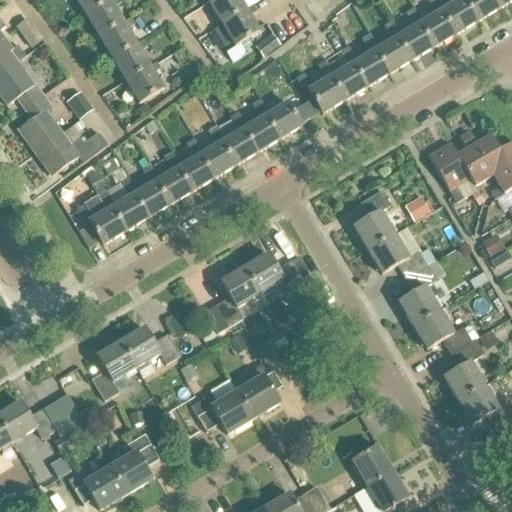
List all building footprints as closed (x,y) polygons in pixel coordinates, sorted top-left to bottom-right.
[(73,0),(85,19),(109,5),(106,0),(73,0)] [(217,0),(207,6),(221,28),(244,14),(235,0),(217,0)] [(403,0),(394,6),(402,19),(404,17),(413,13),(405,0),(403,0)] [(433,0),(426,5),(435,19),(439,16),(453,40),(475,27),(461,3),(457,6),(453,0),(433,0)] [(488,0),(466,0),(465,1),(464,0),(453,0),(457,6),(461,3),(475,27),(497,14),(488,0)] [(511,0),(488,0),(497,14),(511,4),(511,0)] [(116,1),(109,5),(85,19),(98,41),(122,26),(113,11),(120,7),(116,1)] [(248,20),(254,16),(251,10),(244,14),(221,28),(234,51),(258,36),(248,20)] [(439,16),(435,19),(421,27),(413,13),(404,17),(413,32),(417,30),(431,53),(453,40),(439,16)] [(43,44),(27,22),(15,31),(31,52),(43,44)] [(129,22),(122,26),(98,41),(111,63),(135,48),(126,32),(132,28),(129,22)] [(0,32),(3,31),(0,26),(0,79),(16,67),(8,56),(10,54),(0,39),(0,32)] [(417,30),(413,32),(399,40),(391,26),(382,31),(391,45),(395,43),(409,66),(431,53),(417,30)] [(293,32),(285,37),(288,42),(296,37),(293,32)] [(395,43),(391,45),(377,53),(369,39),(361,44),(369,58),(373,56),(388,79),(409,66),(395,43)] [(266,41),(258,45),(267,59),(274,55),(266,41)] [(142,44),(135,48),(111,63),(124,84),(148,70),(139,54),(145,50),(142,44)] [(178,68),(186,63),(181,53),(172,58),(178,68)] [(373,56),(369,58),(355,67),(346,53),(338,57),(347,72),(352,69),(366,93),(388,79),(373,56)] [(352,69),(347,72),(334,79),(326,65),(317,70),(326,84),(330,82),(344,106),(366,93),(352,69)] [(152,76),(158,72),(155,66),(148,70),(124,84),(138,107),(162,92),(152,76)] [(33,90),(16,67),(0,79),(0,101),(6,110),(15,104),(24,115),(43,100),(35,89),(33,90)] [(314,83),(321,78),(318,72),(310,77),(314,83)] [(330,82),(326,84),(312,92),(303,78),(295,83),(304,98),(308,96),(322,119),(344,106),(330,82)] [(78,97),(65,106),(78,124),(91,115),(78,97)] [(52,112),(43,100),(24,115),(31,125),(17,135),(34,159),(61,137),(45,116),(52,112)] [(278,145),(300,131),(298,128),(314,119),(307,107),(291,116),(286,107),(268,118),(259,104),(251,109),(259,123),(263,121),(278,145)] [(263,121),(259,123),(246,131),(237,116),(229,122),(237,136),(241,134),(256,158),(278,145),(263,121)] [(241,134),(237,136),(224,144),(215,130),(207,135),(216,149),(219,147),(234,171),(256,158),(241,134)] [(511,193),(511,147),(499,156),(490,141),(477,148),(469,136),(460,142),(467,154),(457,160),(470,182),(475,190),(493,180),(504,198),(511,194),(511,193)] [(70,149),(61,137),(34,159),(51,181),(78,161),(83,168),(107,150),(97,137),(77,153),(72,147),(70,149)] [(219,147),(216,149),(202,157),(193,143),(185,148),(194,162),(198,160),(212,184),(234,171),(219,147)] [(133,147),(123,153),(132,168),(142,162),(133,147)] [(470,182),(457,160),(450,148),(428,161),(456,207),(463,203),(456,191),(470,182)] [(198,160),(194,162),(180,170),(172,156),(164,160),(172,175),(176,173),(190,197),(212,184),(198,160)] [(176,173),(172,175),(158,183),(150,169),(142,174),(150,188),(154,186),(168,210),(190,197),(176,173)] [(154,186),(150,188),(137,196),(128,181),(119,187),(128,201),(132,199),(146,223),(168,210),(154,186)] [(132,199),(128,201),(114,209),(106,195),(97,200),(106,214),(110,212),(124,236),(146,223),(132,199)] [(478,209),(483,206),(477,195),(471,199),(478,209)] [(351,232),(365,255),(392,239),(378,216),(389,210),(381,196),(358,209),(366,223),(351,232)] [(413,226),(430,216),(421,201),(404,211),(413,226)] [(110,212),(106,214),(93,222),(84,208),(75,213),(84,228),(88,226),(102,249),(124,236),(110,212)] [(395,270),(403,284),(425,271),(417,257),(406,263),(392,239),(365,255),(380,279),(395,270)] [(288,296),(302,287),(290,266),(276,274),(267,259),(243,273),(259,299),(282,285),(288,296)] [(499,262),(491,266),(495,273),(503,269),(499,262)] [(434,286),(425,271),(403,284),(411,299),(396,307),(410,331),(437,315),(423,292),(434,286)] [(235,313),(259,299),(243,273),(219,287),(228,302),(215,311),(227,332),(241,324),(235,313)] [(451,339),(437,315),(410,331),(424,355),(439,346),(448,360),(470,347),(461,333),(451,339)] [(177,343),(191,335),(182,319),(168,327),(177,343)] [(322,324),(298,335),(305,349),(328,338),(322,324)] [(165,369),(179,361),(166,340),(153,348),(144,333),(120,347),(135,373),(159,359),(165,369)] [(485,355),(498,347),(490,335),(478,342),(485,355)] [(236,358),(248,352),(239,337),(228,344),(236,358)] [(111,387),(135,373),(120,347),(96,361),(105,377),(90,385),(103,406),(118,398),(111,387)] [(478,361),(470,347),(448,360),(456,374),(441,383),(455,407),(482,391),(468,367),(478,361)] [(186,386),(197,379),(190,367),(179,374),(186,386)] [(270,396),(280,390),(266,367),(252,375),(257,384),(236,397),(252,424),(278,409),(270,396)] [(496,414),(482,391),(455,407),(469,430),(484,421),(493,435),(511,423),(511,417),(506,408),(496,414)] [(252,424),(236,397),(216,408),(211,400),(189,413),(203,436),(217,427),(225,440),(252,424)] [(40,444),(55,435),(43,414),(29,422),(20,407),(0,418),(0,427),(12,447),(34,433),(40,444)] [(131,429),(143,426),(141,415),(129,419),(131,429)] [(0,453),(12,447),(0,427),(0,453)] [(141,472),(157,463),(143,440),(121,453),(127,462),(109,472),(125,500),(149,486),(141,472)] [(351,467),(366,492),(390,478),(375,453),(351,467)] [(104,511),(125,500),(109,472),(86,486),(81,477),(67,486),(80,509),(90,503),(95,511),(104,511)] [(405,503),(390,478),(366,492),(377,511),(391,511),(405,503)] [(325,511),(315,494),(305,500),(312,511),(325,511)] [(312,511),(305,500),(293,507),(288,499),(266,511),(312,511)]
